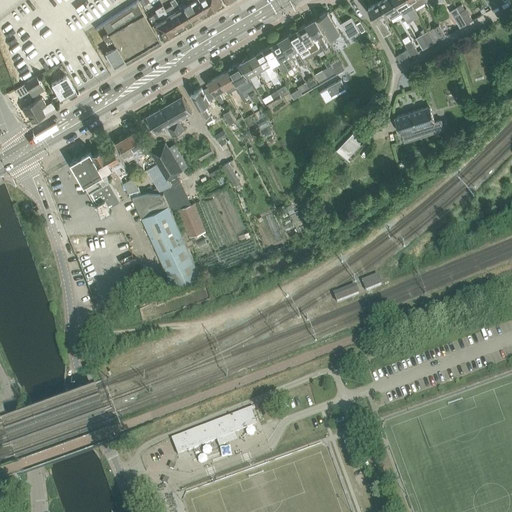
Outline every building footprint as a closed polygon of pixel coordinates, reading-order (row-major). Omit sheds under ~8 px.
[(117,45),(125,59),(158,39),(137,3),(136,0),(135,1),(102,23),(108,32),(102,36),(110,49),(117,45)] [(183,24),(191,20),(183,6),(180,2),(179,3),(176,0),(170,0),(170,1),(172,4),(183,24)] [(182,0),(184,2),(186,2),(186,3),(182,5),(191,20),(199,15),(189,0),(182,0)] [(199,0),(189,0),(199,15),(206,11),(199,0)] [(209,0),(199,0),(206,11),(214,7),(209,0)] [(390,31),(382,17),(388,14),(380,0),(368,7),(384,35),(390,31)] [(402,12),(394,0),(380,0),(388,14),(391,19),(402,12)] [(409,0),(394,0),(402,12),(406,19),(410,16),(407,11),(414,7),(409,0)] [(498,4),(495,0),(486,0),(492,8),(498,4)] [(456,6),(466,23),(473,19),(466,8),(465,9),(462,3),(456,6)] [(164,9),(168,15),(176,29),(183,24),(172,4),(164,9)] [(156,12),(158,15),(168,33),(176,29),(168,15),(164,9),(162,5),(154,9),(156,12)] [(460,27),(466,23),(456,6),(451,9),(455,15),(454,16),(460,27)] [(316,18),(324,32),(330,43),(335,40),(333,38),(340,34),(339,32),(340,32),(335,23),(336,23),(332,16),(331,16),(328,11),(320,16),(321,17),(317,19),(316,18)] [(161,38),(161,37),(168,33),(158,15),(156,12),(148,17),(153,24),(161,38)] [(349,37),(359,31),(351,17),(341,23),(349,37)] [(316,18),(308,23),(323,49),(328,46),(321,34),(324,32),(316,18)] [(308,23),(299,27),(315,54),(323,49),(308,23)] [(434,42),(446,35),(440,24),(428,31),(434,42)] [(299,27),(290,33),(298,47),(299,47),(306,59),(315,54),(299,27)] [(434,42),(428,31),(422,34),(428,45),(434,42)] [(298,48),(298,47),(290,33),(281,38),(293,58),(293,59),(297,58),(301,65),(306,62),(298,48)] [(289,60),(293,58),(281,38),(273,43),(288,70),(293,67),(289,60)] [(412,55),(418,51),(412,40),(406,44),(408,48),(412,55)] [(265,48),(273,62),(276,60),(283,72),(288,70),(273,43),(265,48)] [(110,49),(105,52),(114,65),(125,59),(117,45),(110,49)] [(270,63),(273,62),(265,48),(257,52),(272,78),(277,75),(270,63)] [(412,55),(408,48),(396,55),(400,61),(412,55)] [(257,52),(249,57),(257,70),(260,69),(267,81),(272,78),(257,52)] [(255,72),(257,70),(249,57),(241,62),(248,74),(249,73),(257,86),(262,83),(255,72)] [(233,66),(229,68),(239,86),(242,90),(245,96),(248,94),(247,92),(245,88),(253,84),(251,81),(247,74),(248,74),(241,62),(240,62),(239,60),(238,60),(238,61),(232,64),(233,66)] [(342,63),(334,68),(336,71),(337,73),(345,68),(342,63)] [(325,68),(323,69),(327,76),(336,71),(334,68),(331,64),(325,68)] [(229,68),(219,75),(226,87),(228,92),(236,87),(239,86),(229,68)] [(319,81),(327,76),(323,69),(315,74),(319,81)] [(67,93),(70,98),(77,94),(66,74),(51,83),(59,97),(67,93)] [(220,93),(219,94),(217,91),(226,87),(218,75),(207,81),(219,101),(223,99),(220,93)] [(37,76),(25,84),(29,91),(41,83),(37,76)] [(306,81),(309,87),(317,82),(314,76),(306,81)] [(301,92),(309,87),(306,81),(298,86),(299,88),(301,92)] [(278,88),(281,93),(282,95),(289,91),(285,84),(278,88)] [(195,91),(191,93),(209,125),(215,122),(205,105),(210,101),(209,99),(203,89),(201,87),(200,87),(198,87),(196,88),(195,91)] [(270,93),(273,98),(281,93),(278,88),(270,93)] [(301,92),(299,88),(290,93),(293,98),(302,93),(301,92)] [(266,102),(273,98),(270,93),(263,97),(266,102)] [(192,111),(182,95),(142,119),(146,126),(151,124),(156,132),(167,125),(173,135),(183,129),(178,119),(192,111)] [(22,107),(26,114),(28,113),(32,120),(45,113),(41,107),(46,104),(41,96),(22,107)] [(435,120),(430,105),(395,116),(400,132),(418,126),(422,136),(445,129),(441,118),(435,120)] [(229,124),(235,121),(229,110),(223,113),(229,124)] [(337,148),(350,160),(348,158),(368,137),(371,139),(371,138),(358,126),(337,148)] [(126,135),(140,159),(143,164),(145,170),(147,169),(150,167),(144,156),(140,149),(142,148),(141,146),(145,144),(136,129),(126,135)] [(223,130),(215,135),(219,141),(222,146),(225,144),(222,139),(227,136),(223,130)] [(143,164),(140,159),(126,135),(116,141),(128,161),(134,158),(142,171),(145,170),(143,164)] [(157,163),(166,179),(167,178),(188,166),(174,144),(169,147),(166,141),(165,142),(163,139),(161,141),(162,143),(150,150),(157,163)] [(209,144),(196,151),(201,159),(213,152),(209,144)] [(229,161),(223,165),(234,184),(240,180),(229,161)] [(171,185),(167,178),(166,179),(157,163),(150,167),(147,169),(160,190),(171,185)] [(125,166),(105,177),(112,190),(132,178),(125,166)] [(132,178),(112,190),(120,203),(140,191),(132,178)] [(140,191),(120,203),(128,217),(148,206),(140,191)] [(195,203),(178,210),(190,238),(207,230),(195,203)] [(378,275),(362,282),(366,292),(382,285),(378,275)] [(355,287),(333,295),(337,303),(360,294),(356,286),(355,287)] [(254,407),(171,439),(172,439),(178,455),(216,440),(219,447),(237,440),(234,433),(256,425),(251,411),(255,410),(254,407)]
